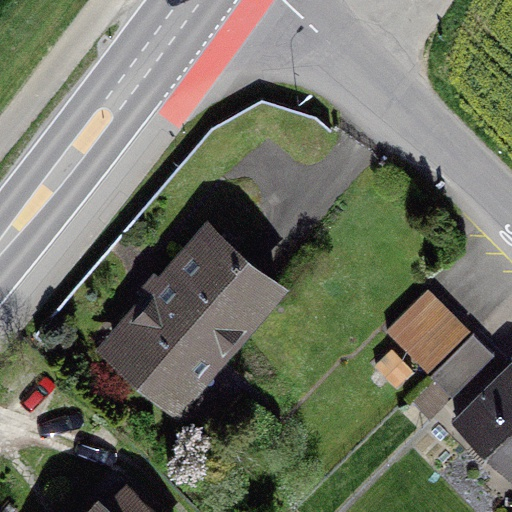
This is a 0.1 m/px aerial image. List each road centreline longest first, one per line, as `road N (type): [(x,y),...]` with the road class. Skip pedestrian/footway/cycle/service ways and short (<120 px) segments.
road 1 (residential): [(511,226),(278,0)]
road 2 (primary): [(0,240),(188,0)]
road 3 (track): [(0,116),(92,0)]
